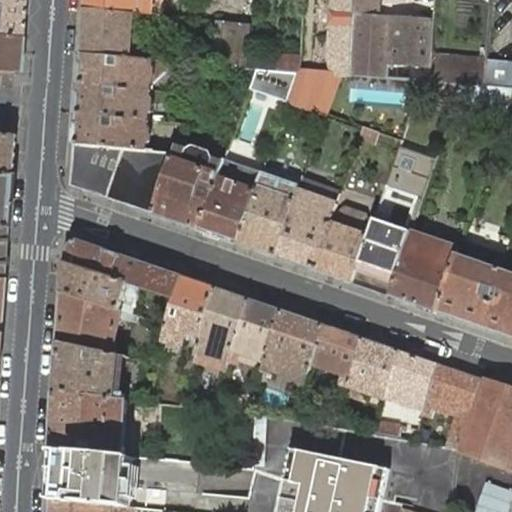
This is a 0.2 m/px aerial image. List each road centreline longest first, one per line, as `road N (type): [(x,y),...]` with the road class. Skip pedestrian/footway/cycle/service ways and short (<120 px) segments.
road 1 (residential): [(37,207),(114,220),(511,360)]
road 2 (unknown): [(21,466),(290,479),(329,474),(359,482),(362,511)]
road 3 (secondary): [(37,207),(18,511)]
road 4 (secondary): [(53,0),(37,207)]
